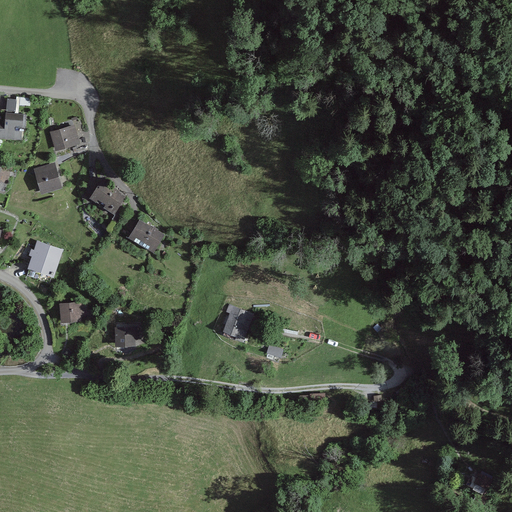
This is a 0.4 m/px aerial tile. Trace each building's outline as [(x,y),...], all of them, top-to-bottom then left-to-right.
[(21,94),(8,95),(9,108),(22,107),(21,94)] [(11,128),(0,126),(0,139),(26,142),(29,119),(12,118),(11,128)] [(72,126),(53,132),(60,153),(79,147),(72,126)] [(58,162),(38,169),(47,195),(67,188),(58,162)] [(129,198),(102,182),(93,199),(120,214),(129,198)] [(167,237),(140,222),(131,239),(158,254),(167,237)] [(38,242),(30,269),(55,277),(64,249),(38,242)] [(85,303),(64,305),(66,323),(82,321),(81,315),(86,314),(85,303)] [(257,313),(230,305),(227,314),(234,316),(229,330),(249,336),(257,313)] [(140,328),(118,330),(120,349),(138,348),(138,341),(142,341),(140,328)] [(286,350),(271,346),(269,352),(285,357),(286,350)] [(494,481),(472,472),(466,486),(489,496),(494,481)]
